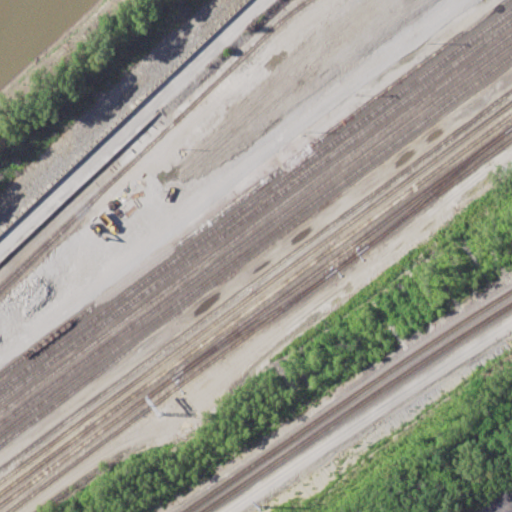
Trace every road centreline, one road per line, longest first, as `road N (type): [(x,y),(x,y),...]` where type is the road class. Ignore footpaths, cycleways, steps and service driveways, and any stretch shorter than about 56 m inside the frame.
road 1 (track): [(26,511),(511,150)]
road 2 (track): [(263,0),(0,248)]
road 3 (track): [(229,511),(511,321)]
road 4 (track): [(464,0),(331,98)]
